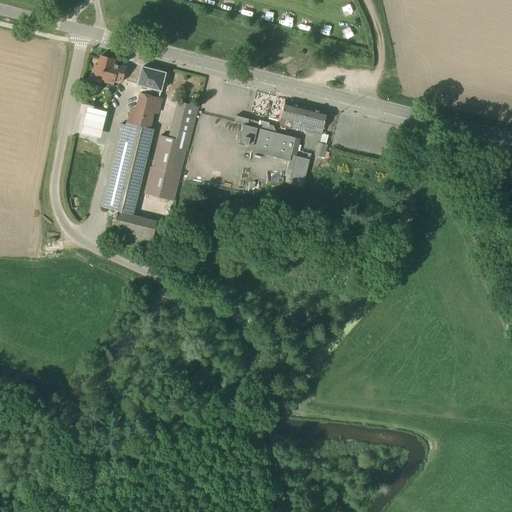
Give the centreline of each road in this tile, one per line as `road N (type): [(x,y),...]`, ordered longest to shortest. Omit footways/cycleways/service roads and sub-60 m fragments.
road 1 (unclassified): [(283,511),(251,335),(87,245),(58,214),(53,182),(85,31)]
road 2 (secondary): [(403,111),(85,31)]
